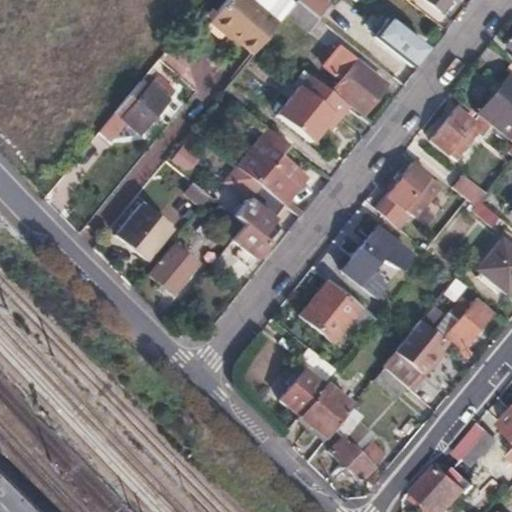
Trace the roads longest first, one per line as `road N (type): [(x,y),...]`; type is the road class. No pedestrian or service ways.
road 1 (residential): [(196,380),(498,0)]
road 2 (residential): [(196,380),(0,186)]
road 3 (unknown): [(60,246),(226,70)]
road 4 (residential): [(382,511),(511,354)]
road 5 (residential): [(332,511),(196,380)]
